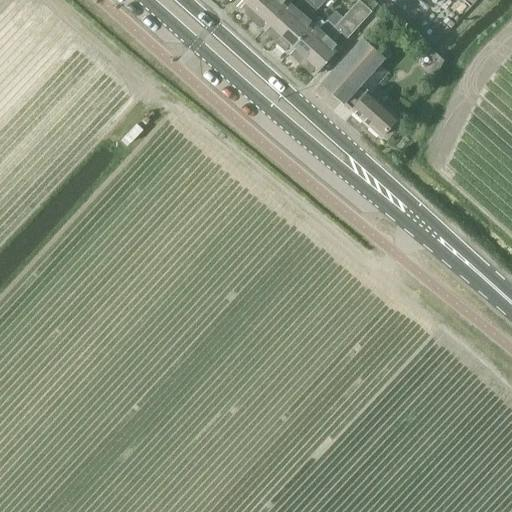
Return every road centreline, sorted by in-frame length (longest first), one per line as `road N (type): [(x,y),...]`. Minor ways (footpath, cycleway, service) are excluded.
road 1 (track): [(420,227),(380,273),(55,0)]
road 2 (secondary): [(147,0),(333,164),(388,198)]
road 3 (secondary): [(388,198),(350,150),(182,0)]
road 4 (secondary): [(511,308),(388,198)]
